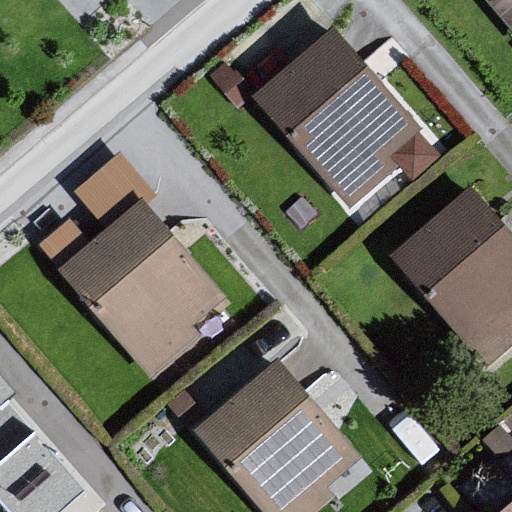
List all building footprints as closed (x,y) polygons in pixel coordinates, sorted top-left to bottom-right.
[(511,0),(490,0),(511,28),(511,0)] [(331,21),(245,93),(342,208),(428,136),(331,21)] [(511,234),(474,186),(392,255),(491,371),(511,348),(511,234)] [(141,201),(61,275),(155,375),(196,337),(186,326),(224,290),(141,201)] [(279,369),(197,442),(258,511),(308,511),(365,464),(279,369)] [(0,401),(14,390),(0,373),(0,401)] [(92,511),(105,502),(14,390),(0,401),(0,495),(13,511),(92,511)]
